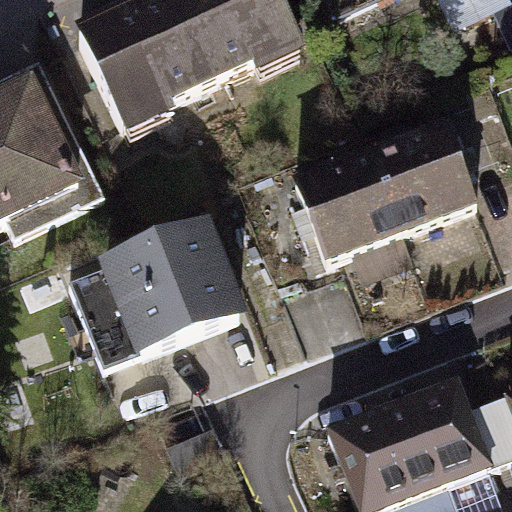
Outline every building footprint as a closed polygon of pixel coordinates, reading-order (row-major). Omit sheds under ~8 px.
[(300,76),(262,0),(194,0),(71,60),(121,163),(300,76)] [(432,0),(393,0),(400,15),(432,0)] [(511,41),(511,15),(503,20),(511,41)] [(31,95),(0,110),(0,245),(85,204),(31,95)] [(450,139),(297,197),(330,282),(483,224),(450,139)] [(207,244),(98,285),(135,381),(244,340),(207,244)] [(460,396),(328,449),(353,511),(425,511),(495,484),(460,396)]
